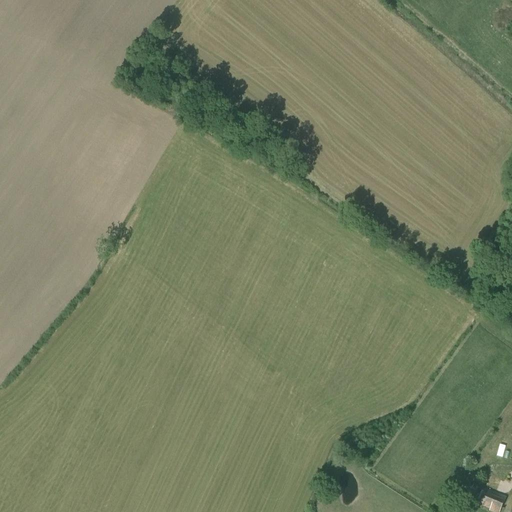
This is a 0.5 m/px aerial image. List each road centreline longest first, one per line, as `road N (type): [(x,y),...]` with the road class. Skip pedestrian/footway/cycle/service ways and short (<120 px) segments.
road 1 (track): [(511,317),(300,180),(107,72)]
road 2 (track): [(511,94),(402,0)]
